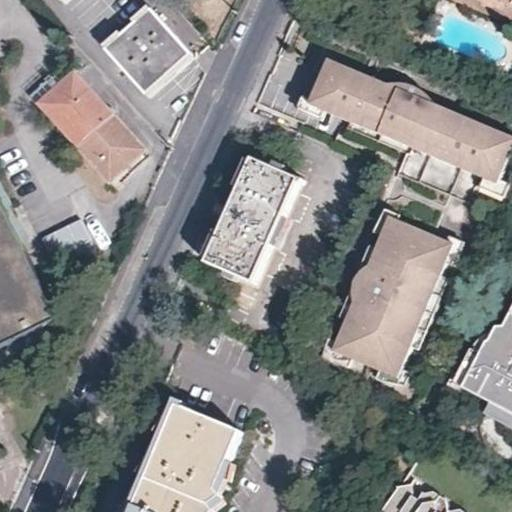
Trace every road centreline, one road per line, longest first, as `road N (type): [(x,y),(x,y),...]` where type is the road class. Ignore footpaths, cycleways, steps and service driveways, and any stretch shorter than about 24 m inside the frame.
road 1 (residential): [(49,511),(278,0)]
road 2 (unknown): [(214,54),(156,4),(105,27),(96,53),(106,77),(142,111),(162,109)]
